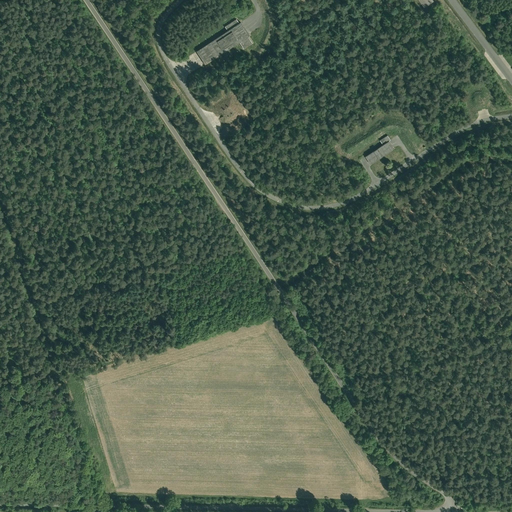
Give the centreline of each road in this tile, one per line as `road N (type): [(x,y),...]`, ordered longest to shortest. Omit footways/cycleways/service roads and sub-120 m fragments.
road 1 (unclassified): [(84,0),(374,437),(447,495),(452,511)]
road 2 (track): [(95,506),(0,191)]
road 3 (unclassified): [(95,506),(386,511)]
road 4 (track): [(511,163),(470,164),(279,294)]
